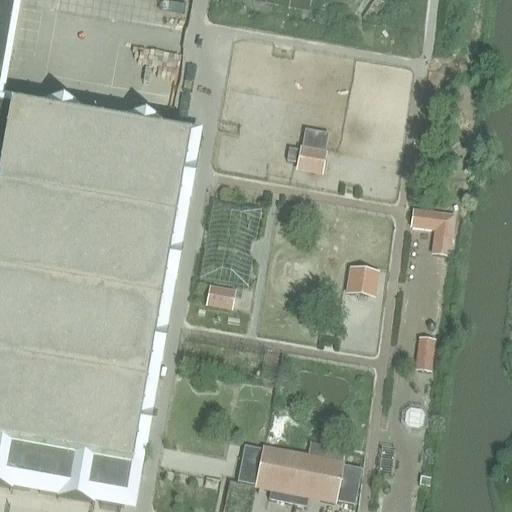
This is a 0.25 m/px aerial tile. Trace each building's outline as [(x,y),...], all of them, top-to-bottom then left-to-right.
[(0,0),(0,487),(124,510),(146,385),(190,139),(0,105),(0,98),(17,0),(0,0)] [(326,155),(298,150),(294,176),(321,181),(326,155)] [(412,214),(410,233),(433,236),(431,259),(449,262),(455,219),(412,214)] [(380,275),(348,270),(344,297),(376,302),(380,275)] [(215,306),(243,312),(247,292),(219,286),(215,306)] [(423,343),(419,374),(429,375),(433,345),(423,343)] [(431,426),(432,407),(414,406),(413,425),(431,426)] [(240,467),(237,485),(256,489),(256,491),(270,494),(268,503),(305,511),(307,501),(334,506),(335,505),(354,509),(361,473),(342,469),(342,467),(341,467),(344,454),(309,447),(307,460),(306,460),(244,448),(240,467)]
